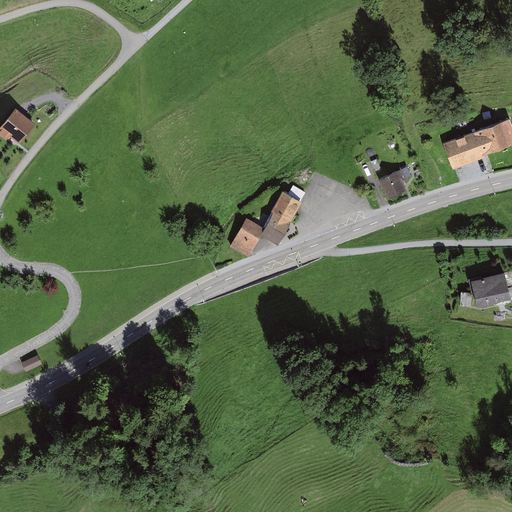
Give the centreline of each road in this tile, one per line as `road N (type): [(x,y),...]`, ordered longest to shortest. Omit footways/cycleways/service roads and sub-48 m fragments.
road 1 (tertiary): [(0,406),(84,367),(196,295),(322,242)]
road 2 (unclassified): [(133,45),(39,146),(0,201)]
road 3 (tertiary): [(322,242),(511,181)]
road 4 (unclassified): [(0,256),(66,278),(75,298),(63,328),(0,363)]
road 5 (unclassified): [(322,242),(334,254),(511,243)]
road 6 (unclassified): [(133,45),(78,4),(0,20)]
